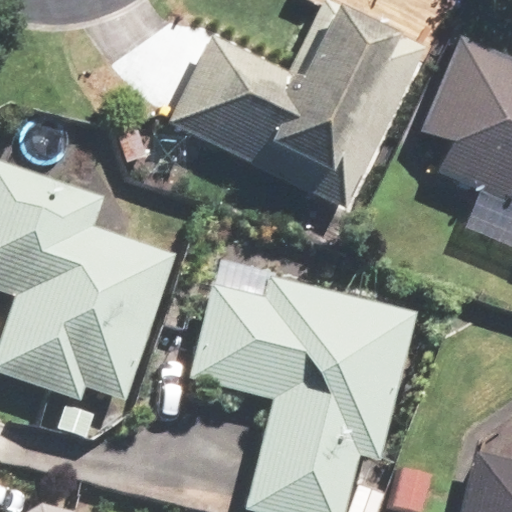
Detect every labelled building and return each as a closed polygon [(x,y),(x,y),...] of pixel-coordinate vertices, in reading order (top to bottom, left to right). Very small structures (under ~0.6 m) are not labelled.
[(334,212),(412,51),(317,5),(281,79),(206,43),(164,130),(334,212)] [(511,68),(451,43),(411,137),(436,148),(424,177),(511,213),(511,68)] [(92,200),(0,167),(0,299),(3,301),(0,308),(0,382),(106,420),(163,261),(81,232),(92,200)] [(406,320),(256,282),(252,301),(202,289),(179,382),(263,403),(235,511),(335,511),(349,458),(369,463),(406,320)] [(511,511),(511,468),(466,457),(451,511),(511,511)] [(57,511),(4,499),(1,511),(57,511)]
